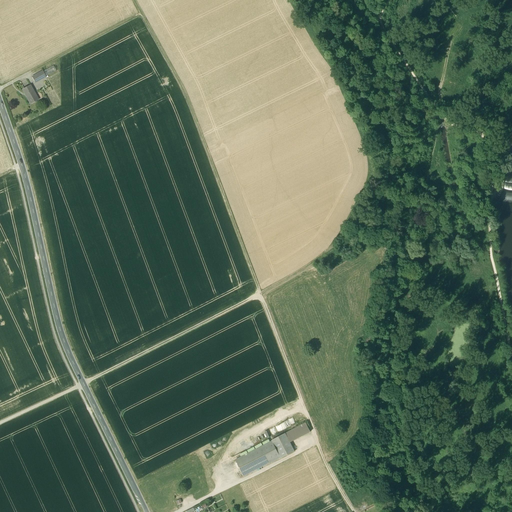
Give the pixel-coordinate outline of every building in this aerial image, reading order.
[(42,72),(45,77),(56,71),(53,66),(42,72)] [(34,83),(45,77),(42,72),(32,78),(34,83)] [(30,85),(22,89),(26,97),(24,98),(27,104),(35,100),(32,95),(34,94),(30,85)] [(304,423),(292,429),(297,439),(309,433),(304,423)] [(292,429),(271,440),(272,441),(280,458),(281,458),(295,451),(290,442),(297,439),(292,429)] [(272,441),(235,460),(244,476),(280,458),(272,441)]
